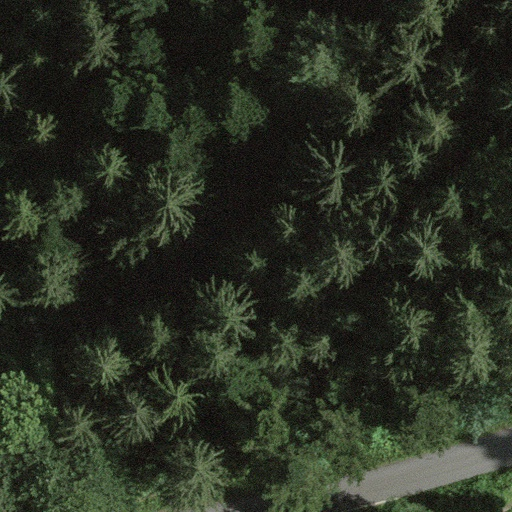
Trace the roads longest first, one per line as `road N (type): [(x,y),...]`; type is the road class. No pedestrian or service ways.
road 1 (unclassified): [(323,0),(239,187),(197,237),(94,322),(0,357)]
road 2 (unclassified): [(272,511),(511,448)]
